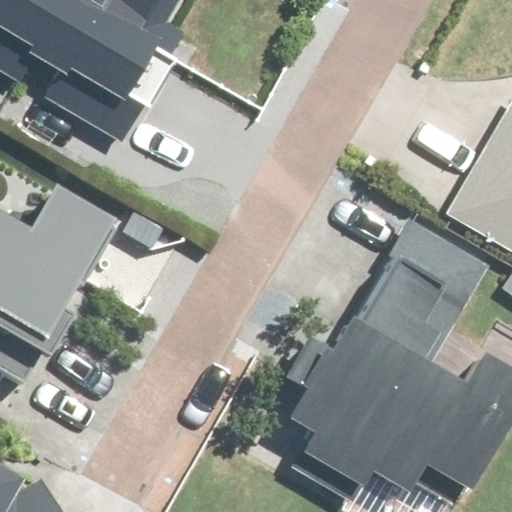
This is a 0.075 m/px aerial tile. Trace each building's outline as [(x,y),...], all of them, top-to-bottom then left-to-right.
[(0,0),(0,69),(119,146),(191,34),(169,20),(181,0),(0,0)] [(511,99),(510,98),(448,218),(511,250),(511,99)] [(0,337),(46,364),(120,235),(48,193),(32,219),(0,200),(0,337)] [(348,320),(331,309),(284,384),(300,394),(284,421),(306,434),(294,455),(358,496),(372,476),(408,499),(428,466),(470,494),(511,427),(511,363),(488,349),(468,382),(434,361),(454,328),(489,274),(408,223),(348,320)] [(24,480),(0,464),(0,511),(63,511),(45,477),(22,491),(24,480)]
